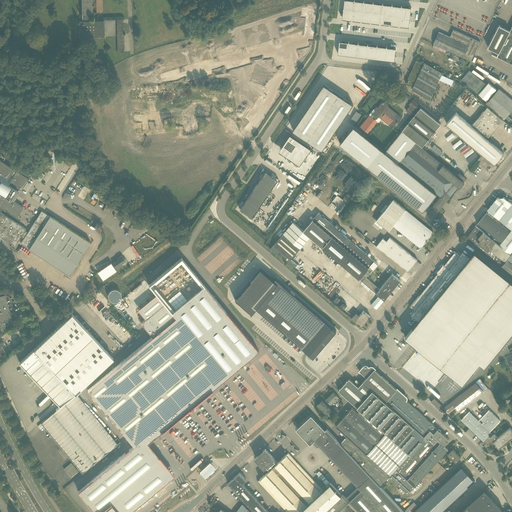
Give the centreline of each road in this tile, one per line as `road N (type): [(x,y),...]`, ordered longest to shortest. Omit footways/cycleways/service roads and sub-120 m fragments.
road 1 (unclassified): [(366,341),(220,210),(320,58)]
road 2 (tertiary): [(185,510),(361,347)]
road 3 (tertiary): [(366,341),(499,177)]
road 4 (unclassified): [(493,469),(361,347)]
